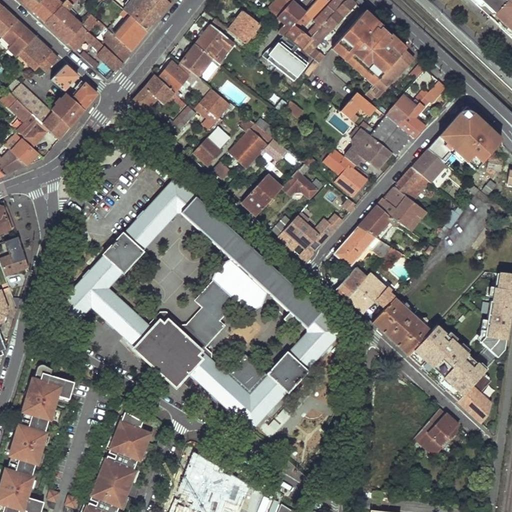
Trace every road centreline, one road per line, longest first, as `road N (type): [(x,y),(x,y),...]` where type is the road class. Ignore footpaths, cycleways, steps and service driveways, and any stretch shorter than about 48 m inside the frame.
road 1 (residential): [(113,98),(305,273)]
road 2 (residential): [(305,273),(471,86)]
road 3 (residential): [(183,417),(345,508)]
road 4 (residential): [(24,328),(183,417)]
road 5 (residential): [(367,331),(345,508)]
road 6 (tertiary): [(24,328),(49,229),(41,175)]
road 7 (residential): [(367,331),(482,436)]
road 8 (residential): [(113,98),(5,0)]
road 9 (secondary): [(471,86),(376,0)]
road 10 (tertiary): [(113,98),(192,0)]
